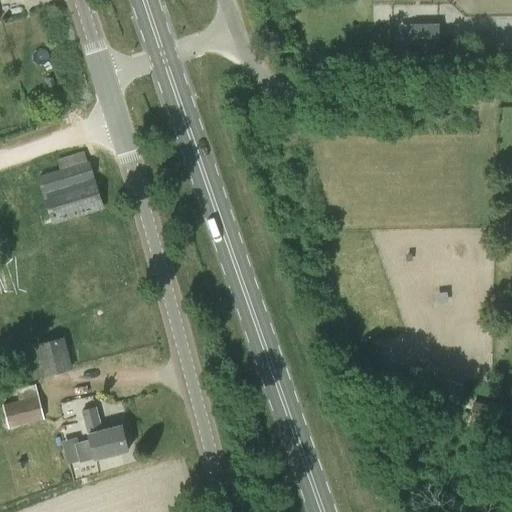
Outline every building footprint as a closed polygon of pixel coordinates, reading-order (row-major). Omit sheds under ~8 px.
[(411,22),(411,23),(400,23),(401,52),(412,51),(412,52),(440,51),(439,21),(411,22)] [(110,235),(90,176),(21,199),(41,258),(110,235)] [(44,376),(72,369),(64,338),(35,345),(44,376)] [(454,418),(464,386),(443,379),(433,412),(454,418)] [(38,396),(16,402),(3,406),(8,429),(43,420),(38,396)] [(511,411),(472,402),(471,406),(466,427),(511,438),(511,411)] [(121,426),(101,431),(95,408),(81,412),(89,440),(74,444),(79,463),(94,459),(94,460),(127,451),(121,426)]
